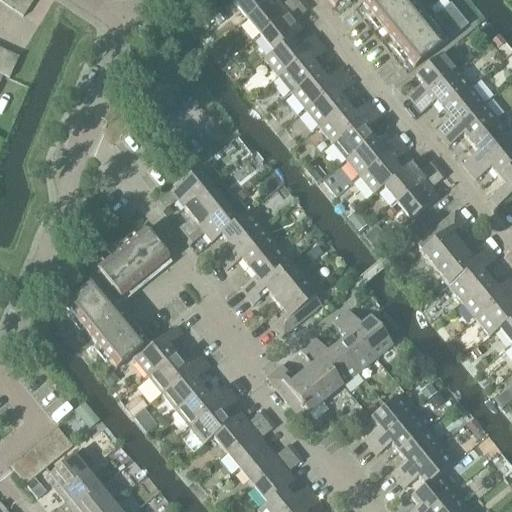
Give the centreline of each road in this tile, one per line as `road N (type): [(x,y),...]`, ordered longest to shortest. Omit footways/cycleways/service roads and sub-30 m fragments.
road 1 (residential): [(507,250),(304,0)]
road 2 (residential): [(364,511),(329,471),(304,463),(236,381),(235,341),(189,263)]
road 3 (unclassified): [(0,376),(85,134)]
